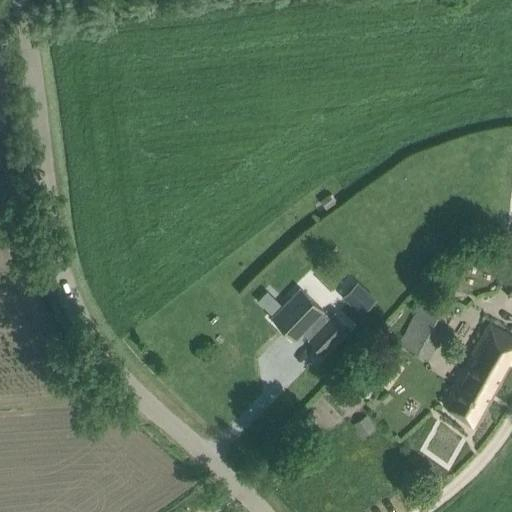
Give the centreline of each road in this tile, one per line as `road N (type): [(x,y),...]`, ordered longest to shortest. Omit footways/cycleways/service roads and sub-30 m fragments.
road 1 (unclassified): [(261,511),(130,387),(77,306),(19,0)]
road 2 (track): [(418,511),(511,413)]
